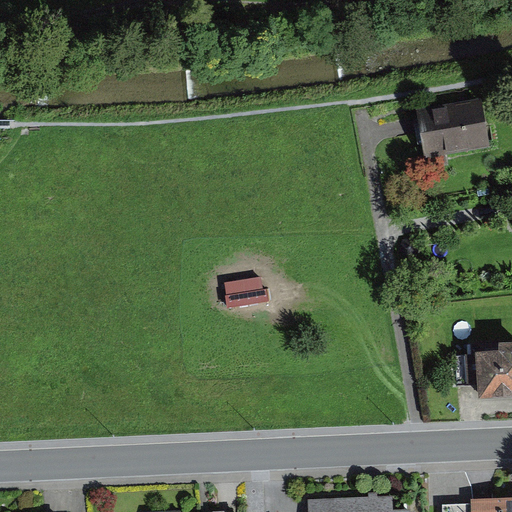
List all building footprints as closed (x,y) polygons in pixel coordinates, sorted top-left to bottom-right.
[(487,98),(422,108),(429,151),(494,141),(487,98)] [(499,352),(476,353),(476,356),(456,357),(457,386),(469,385),(480,385),(480,398),(511,396),(511,343),(499,344),(499,352)] [(400,490),(316,496),(316,511),(420,511),(421,510),(402,511),(400,490)] [(511,511),(511,500),(480,503),(480,511),(511,511)] [(472,511),(471,502),(444,504),(444,511),(472,511)]
